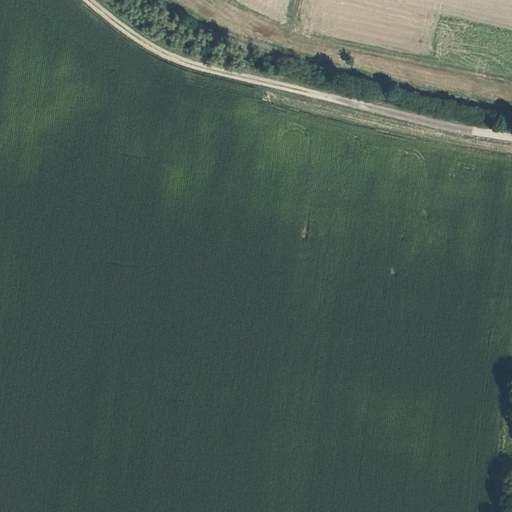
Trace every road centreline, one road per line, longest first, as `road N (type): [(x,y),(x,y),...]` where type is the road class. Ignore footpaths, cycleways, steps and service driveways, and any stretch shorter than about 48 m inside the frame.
road 1 (track): [(511,137),(190,66),(157,53),(86,0)]
road 2 (track): [(511,107),(413,90),(237,41),(156,0)]
